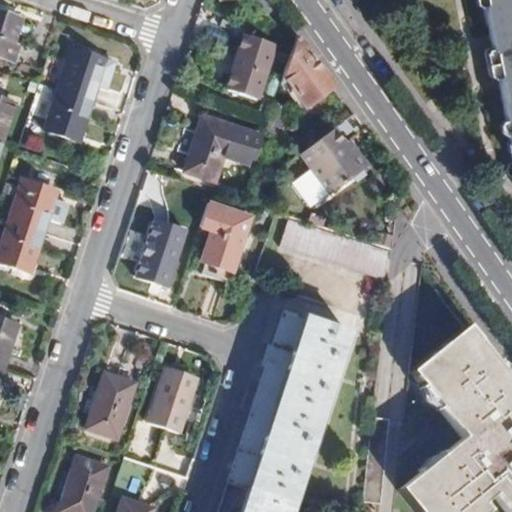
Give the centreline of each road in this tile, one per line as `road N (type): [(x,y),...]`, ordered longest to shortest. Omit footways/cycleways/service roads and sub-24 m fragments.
road 1 (residential): [(382,511),(409,250),(447,199)]
road 2 (residential): [(174,38),(84,303)]
road 3 (tertiary): [(447,199),(306,0)]
road 4 (residential): [(84,303),(14,511)]
road 5 (residential): [(84,303),(243,354)]
road 6 (residential): [(243,354),(193,511)]
road 7 (residential): [(58,0),(174,38)]
